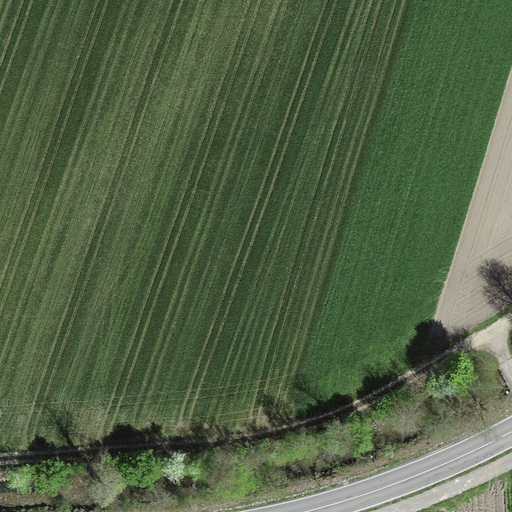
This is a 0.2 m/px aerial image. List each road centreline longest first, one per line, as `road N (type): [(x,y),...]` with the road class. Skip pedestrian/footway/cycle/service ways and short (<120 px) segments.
road 1 (track): [(511,320),(284,433),(0,460)]
road 2 (tertiary): [(511,430),(402,484),(303,511)]
